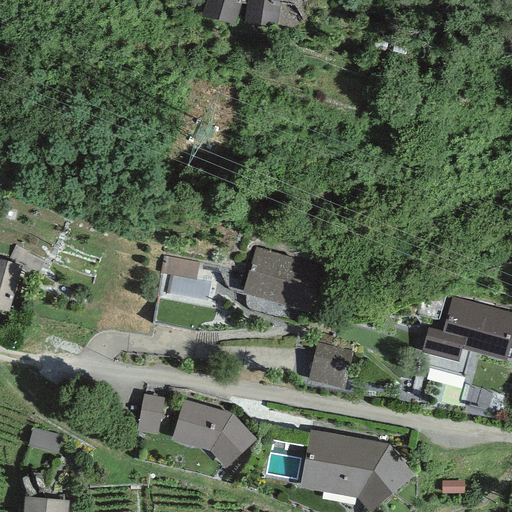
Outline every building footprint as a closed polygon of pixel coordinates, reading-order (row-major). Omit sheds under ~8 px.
[(240,0),(210,0),(205,20),(234,27),(240,0)] [(281,0),(249,0),(245,27),(277,33),(281,0)] [(325,266),(256,247),(243,293),(312,312),(325,266)] [(22,267),(0,261),(0,314),(10,316),(22,267)] [(511,353),(511,313),(454,300),(446,335),(428,330),(415,371),(471,386),(479,359),(508,369),(511,353)] [(346,356),(314,347),(305,381),(337,389),(346,356)] [(164,402),(142,399),(137,436),(159,439),(164,402)] [(233,415),(183,404),(175,442),(212,450),(224,468),(255,446),(233,415)] [(60,439),(32,431),(27,449),(55,457),(60,439)] [(390,447),(310,432),(299,490),(358,501),(365,511),(373,511),(415,481),(390,447)] [(68,511),(69,503),(26,500),(24,511),(68,511)]
